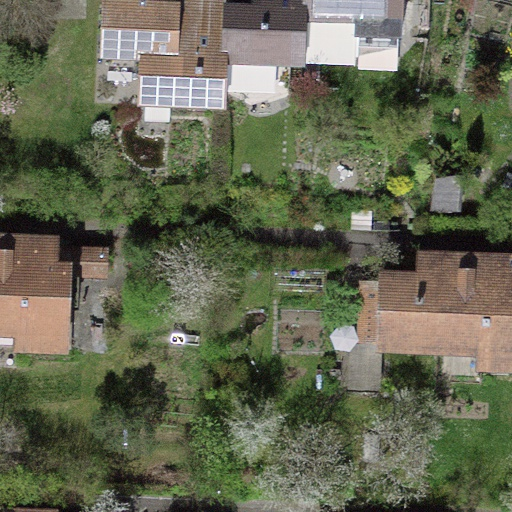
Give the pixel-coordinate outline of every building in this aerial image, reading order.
[(304,61),(304,56),(305,0),(256,0),(256,14),(226,13),(225,58),(304,61)] [(305,0),(304,56),(357,58),(358,35),(400,37),(401,0),(305,0)] [(223,105),(225,58),(226,13),(227,5),(176,3),(176,9),(105,6),(104,55),(142,57),(140,102),(223,105)] [(437,180),(433,210),(457,210),(460,177),(437,180)] [(0,330),(18,331),(17,347),(66,349),(69,274),(105,275),(106,251),(55,249),(55,245),(0,243),(0,330)] [(382,282),(382,286),(362,285),(360,342),(380,342),(380,347),(480,350),(479,366),(511,367),(511,264),(421,261),(420,284),(382,282)]
